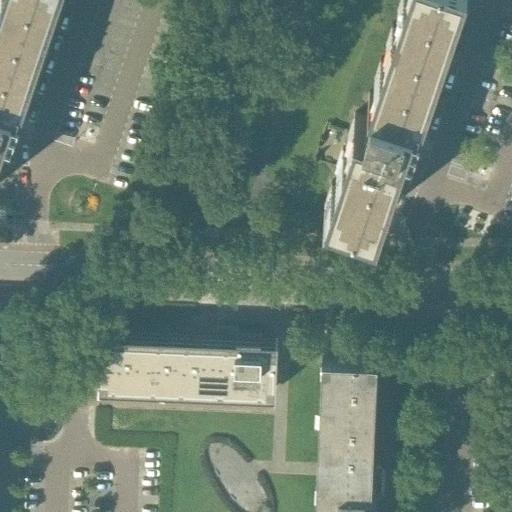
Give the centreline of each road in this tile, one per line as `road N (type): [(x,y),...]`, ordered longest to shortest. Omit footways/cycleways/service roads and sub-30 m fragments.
road 1 (tertiary): [(396,283),(13,266)]
road 2 (residential): [(5,391),(278,405)]
road 3 (residential): [(389,511),(396,283)]
road 4 (residential): [(5,391),(13,266)]
road 5 (residential): [(1,511),(5,391)]
